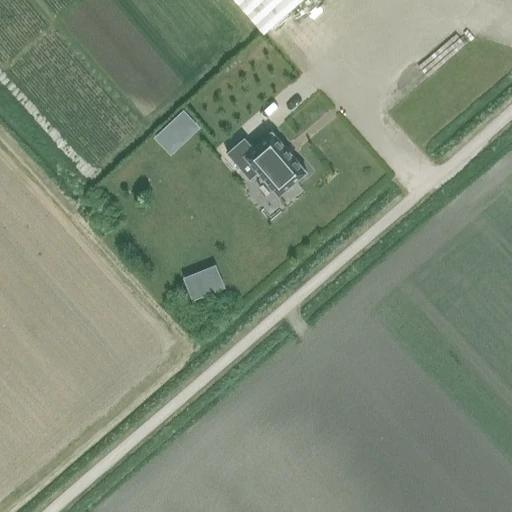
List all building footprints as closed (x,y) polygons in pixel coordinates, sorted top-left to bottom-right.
[(232,0),(223,0),(219,4),(234,21),(243,12),(232,0)] [(238,0),(263,29),(297,0),(238,0)] [(417,70),(398,82),(401,88),(463,46),(452,30),(409,58),(417,70)] [(274,113),(283,105),(323,152),(345,134),(305,86),(296,94),(289,85),(266,105),(274,113)] [(304,173),(305,173),(307,171),(305,169),(274,134),(274,133),(272,131),(270,133),(271,133),(254,147),(245,137),(227,152),(250,179),(259,171),(279,194),(304,173)]
